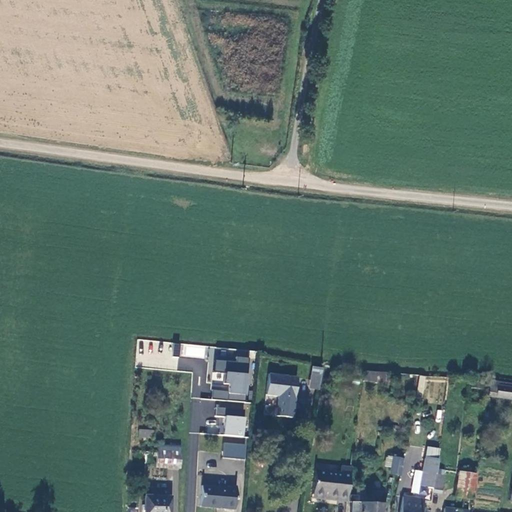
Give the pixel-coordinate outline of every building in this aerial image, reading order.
[(204,359),(205,346),(180,343),(179,356),(204,359)] [(210,348),(209,399),(251,400),(251,357),(228,356),(228,349),(210,348)] [(371,365),(358,364),(357,374),(378,376),(379,369),(371,368),(371,365)] [(318,369),(308,368),(305,389),(315,391),(318,369)] [(268,377),(266,398),(279,400),(277,419),(293,421),(297,379),(268,377)] [(492,382),(479,381),(479,387),(491,389),(492,382)] [(511,389),(499,388),(498,398),(511,400),(511,389)] [(245,436),(247,416),(225,415),(225,408),(216,407),(215,416),(224,417),(224,423),(207,422),(207,434),(245,436)] [(138,437),(153,438),(153,429),(139,428),(138,437)] [(223,442),(222,457),(245,459),(247,444),(223,442)] [(437,459),(438,447),(423,445),(422,457),(437,459)] [(178,448),(154,446),(152,469),(176,470),(178,448)] [(402,475),(403,457),(388,456),(386,474),(402,475)] [(434,470),(436,470),(437,459),(422,457),(419,484),(433,486),(434,470)] [(339,466),(314,463),(311,488),(328,490),(327,494),(347,497),(349,476),(350,460),(340,459),(339,466)] [(440,492),(443,472),(436,470),(434,470),(433,486),(432,490),(440,492)] [(477,495),(479,471),(464,470),(462,493),(477,495)] [(198,506),(232,509),(234,487),(200,486),(198,506)] [(369,498),(369,487),(353,486),(350,511),(355,511),(357,497),(369,498)] [(420,511),(422,497),(423,492),(402,487),(398,511),(420,511)] [(381,511),(382,498),(369,498),(357,497),(355,511),(381,511)] [(168,511),(168,500),(142,499),(142,511),(168,511)]
